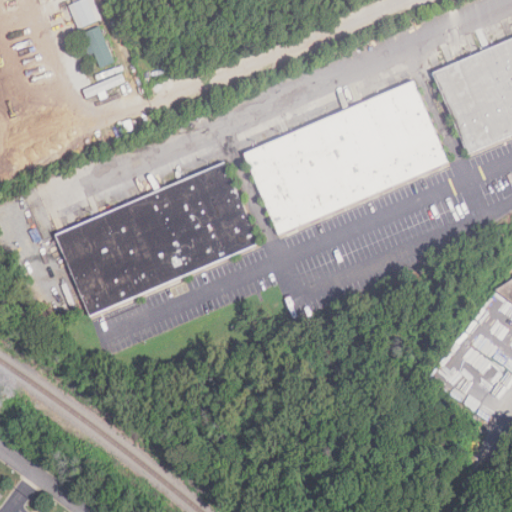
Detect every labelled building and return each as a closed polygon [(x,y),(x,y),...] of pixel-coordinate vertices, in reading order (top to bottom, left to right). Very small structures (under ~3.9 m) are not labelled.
[(81,0),(69,5),(79,29),(101,19),(92,0),(81,0)] [(85,32),(98,68),(114,62),(100,26),(85,32)] [(511,134),(468,153),(433,73),(511,39),(511,134)] [(280,234),(245,153),(414,80),(449,160),(280,234)] [(90,316),(55,235),(225,162),(260,242),(90,316)] [(511,300),(497,290),(511,280),(511,300)]
